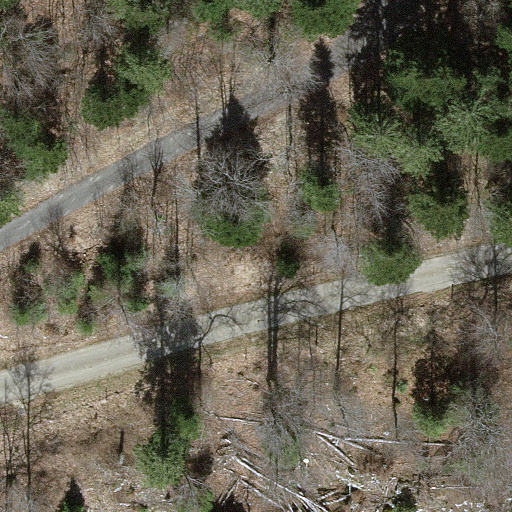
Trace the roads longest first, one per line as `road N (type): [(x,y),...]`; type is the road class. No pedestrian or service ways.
road 1 (unclassified): [(0,397),(511,271)]
road 2 (track): [(0,243),(183,135),(329,66),(385,0)]
